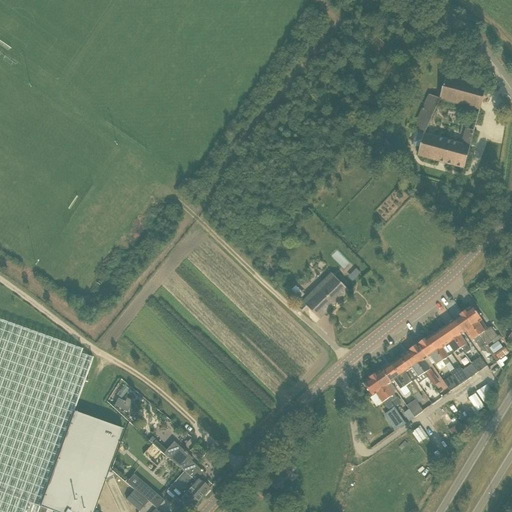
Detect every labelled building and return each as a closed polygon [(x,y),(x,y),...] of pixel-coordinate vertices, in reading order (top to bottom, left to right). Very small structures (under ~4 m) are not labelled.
[(340,81),(342,78),(333,72),(331,75),(340,81)] [(440,99),(473,108),(480,110),(486,88),(445,77),(440,99)] [(430,95),(413,130),(415,131),(411,145),(420,148),(418,156),(464,169),(474,131),(466,129),(461,145),(424,134),(440,99),(430,95)] [(349,291),(342,284),(334,276),(305,305),(320,319),(349,291)] [(472,308),(467,311),(463,314),(478,336),(485,346),(498,338),(491,328),(484,332),(478,323),(481,321),(472,308)] [(474,339),(478,336),(463,314),(459,317),(454,320),(463,333),(466,331),(472,340),(474,339)] [(38,507),(73,413),(92,358),(80,354),(82,349),(0,320),(0,511),(45,511),(46,511),(38,507)] [(471,351),(466,345),(460,336),(463,333),(454,320),(445,326),(463,353),(465,355),(471,351)] [(460,355),(463,353),(445,326),(436,333),(445,346),(448,344),(455,353),(458,357),(460,355)] [(445,365),(449,363),(446,358),(451,355),(445,346),(436,333),(427,339),(442,361),(445,365)] [(482,351),(486,348),(485,346),(478,336),(474,339),(482,351)] [(430,356),(436,365),(440,370),(446,366),(445,365),(442,361),(427,339),(418,345),(427,358),(430,356)] [(424,374),(430,370),(424,360),(427,358),(418,345),(408,351),(424,374)] [(498,360),(508,353),(504,348),(495,355),(498,360)] [(418,384),(428,379),(424,374),(408,351),(400,358),(409,371),(415,380),(416,380),(418,384)] [(471,363),(472,365),(478,373),(487,367),(480,357),(471,363)] [(413,396),(419,393),(412,382),(415,380),(409,371),(400,358),(391,364),(406,386),(413,396)] [(400,390),(406,386),(391,364),(382,370),(391,383),(394,381),(400,390)] [(478,373),(472,365),(462,371),(468,380),(478,373)] [(468,380),(462,371),(459,366),(454,369),(450,372),(452,376),(459,386),(468,380)] [(391,402),(397,398),(388,386),(391,383),(382,370),(377,373),(373,376),(391,402)] [(431,382),(436,378),(433,373),(427,377),(431,382)] [(389,412),(395,408),(391,402),(373,376),(368,379),(363,383),(372,396),(376,394),(382,403),(383,403),(389,412)] [(450,392),(459,386),(452,376),(443,382),(444,384),(450,392)] [(476,392),(482,401),(491,391),(487,385),(476,392)] [(395,408),(402,403),(398,397),(397,398),(391,402),(395,408)] [(114,406),(121,409),(125,402),(118,398),(114,406)] [(468,398),(461,403),(469,417),(477,412),(468,398)] [(133,401),(126,399),(125,402),(121,409),(121,410),(127,412),(133,401)] [(423,412),(418,404),(415,400),(407,406),(415,418),(423,412)] [(397,410),(386,418),(395,432),(395,431),(405,425),(406,424),(397,410)] [(39,507),(46,510),(51,511),(92,511),(93,511),(94,511),(89,508),(96,496),(101,499),(101,498),(98,496),(104,481),(110,470),(109,468),(122,430),(83,416),(75,414),(73,413),(39,507)] [(460,433),(455,426),(449,430),(453,437),(460,433)] [(418,429),(425,439),(427,437),(420,427),(418,429)] [(191,487),(202,497),(209,489),(200,481),(205,474),(191,461),(192,459),(173,442),(162,454),(165,457),(182,470),(185,473),(195,482),(191,487)] [(266,469),(261,476),(269,483),(267,484),(276,492),(294,471),(282,461),(275,469),(271,466),(268,470),(266,469)] [(195,482),(185,473),(174,484),(184,494),(179,500),(190,510),(202,497),(191,487),(195,482)] [(157,509),(164,501),(133,474),(126,483),(157,509)] [(134,490),(126,500),(139,511),(147,502),(134,490)] [(94,510),(100,500),(95,498),(90,507),(94,510)] [(139,511),(151,511),(155,508),(148,502),(139,511)]
